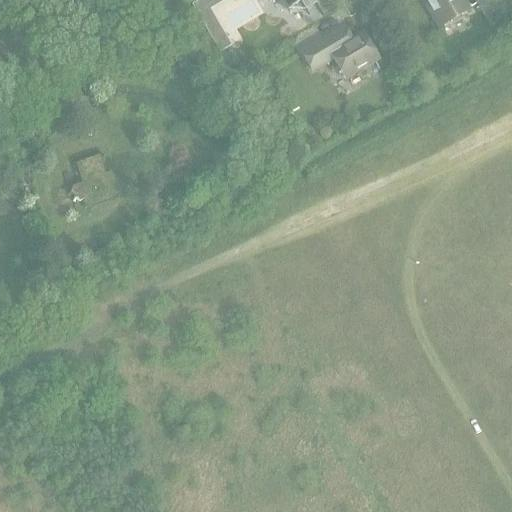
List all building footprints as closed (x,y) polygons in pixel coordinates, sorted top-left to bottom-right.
[(278,0),(284,10),(301,0),(278,0)] [(423,0),(440,27),(466,12),(459,0),(423,0)] [(480,0),(475,3),(489,26),(500,19),(488,0),(480,0)] [(361,34),(350,41),(343,29),(300,54),(312,73),(333,60),(336,67),(338,66),(345,77),(356,70),(357,72),(377,60),(361,34)] [(110,171),(106,171),(100,152),(72,162),(79,184),(70,187),(68,194),(78,202),(81,202),(84,209),(119,198),(127,187),(110,171)]
